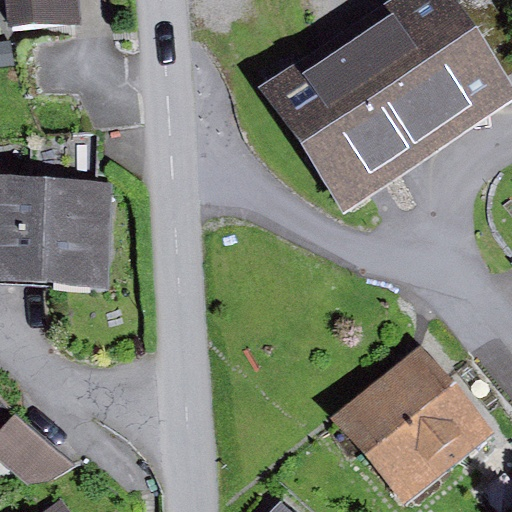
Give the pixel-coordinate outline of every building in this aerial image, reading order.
[(8,0),(10,27),(93,23),(91,0),(8,0)] [(511,109),(435,0),(409,0),(261,103),(348,228),(511,113),(511,109)] [(114,199),(0,195),(0,289),(112,293),(114,199)] [(405,511),(492,441),(422,355),(332,428),(400,511),(405,511)] [(0,464),(54,505),(78,474),(13,425),(1,441),(0,440),(0,464)]
